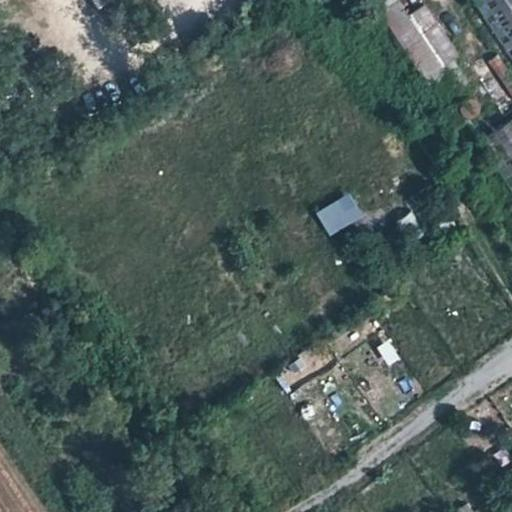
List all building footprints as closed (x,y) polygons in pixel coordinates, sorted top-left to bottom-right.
[(464,96),(467,95),(470,95),(475,92),(452,57),(458,53),(423,2),(407,12),(398,0),(370,0),(445,112),(457,103),(458,101),(460,98),(464,96)] [(486,60),(511,99),(511,77),(496,54),(486,60)] [(354,118),(360,129),(372,122),(365,111),(354,118)] [(345,154),(349,160),(355,157),(351,150),(345,154)] [(315,206),(327,230),(353,217),(340,193),(315,206)]
